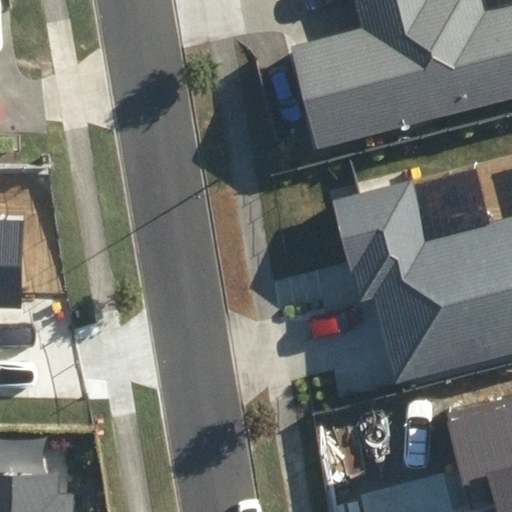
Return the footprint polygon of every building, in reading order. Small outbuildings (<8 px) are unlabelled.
[(511,2),(486,9),(483,0),(354,0),(362,28),(292,46),(318,147),(511,97),(511,2)] [(511,215),(428,237),(413,179),(332,199),(351,273),(354,272),(361,300),(376,297),(398,382),(511,352),(511,215)] [(0,306),(20,307),(22,222),(0,221),(0,306)] [(511,511),(511,392),(442,411),(463,488),(488,482),(494,505),(468,511),(511,511)] [(58,494),(58,473),(0,471),(0,511),(72,511),(73,495),(58,494)]
